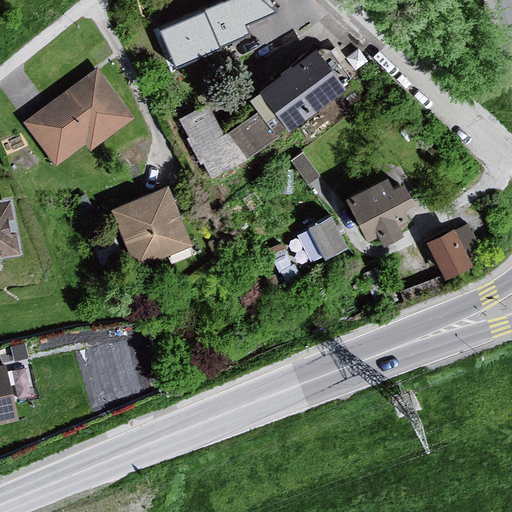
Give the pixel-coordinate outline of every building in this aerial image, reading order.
[(262,0),(230,0),(162,30),(177,66),(249,35),(245,25),(276,11),(262,0)] [(310,52),(254,93),(283,133),(340,93),(310,52)] [(94,73),(23,127),(57,171),(83,148),(90,155),(133,121),(94,73)] [(207,108),(177,123),(211,183),(275,143),(253,116),(222,138),(207,108)] [(383,180),(339,201),(361,243),(368,243),(378,248),(399,240),(397,233),(405,230),(396,214),(407,207),(397,188),(387,191),(383,180)] [(166,191),(109,213),(134,273),(190,249),(166,191)] [(13,203),(0,206),(0,261),(19,259),(13,203)] [(347,247),(329,215),(307,227),(325,259),(347,247)] [(449,234),(422,246),(441,287),(469,277),(464,259),(477,253),(465,229),(449,234)] [(9,364),(0,365),(0,420),(20,417),(9,364)]
